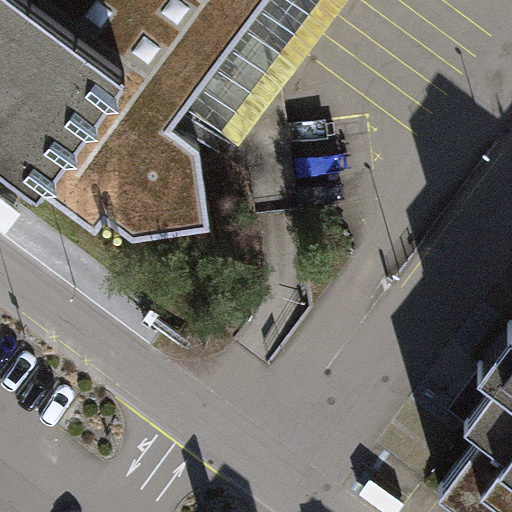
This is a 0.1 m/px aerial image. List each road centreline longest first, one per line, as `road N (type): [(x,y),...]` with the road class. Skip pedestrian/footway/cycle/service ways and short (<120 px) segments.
road 1 (residential): [(511,191),(290,488)]
road 2 (residential): [(290,488),(0,272)]
